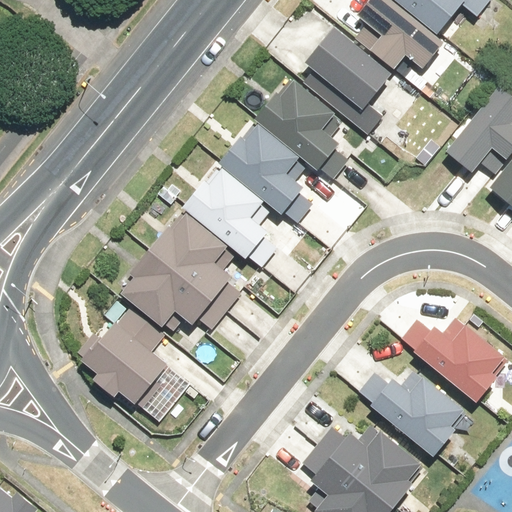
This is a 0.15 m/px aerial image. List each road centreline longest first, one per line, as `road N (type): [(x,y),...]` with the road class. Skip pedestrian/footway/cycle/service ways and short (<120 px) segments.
road 1 (residential): [(173,511),(367,270),(398,255),(442,250),(511,287)]
road 2 (tertiary): [(212,0),(76,166)]
road 3 (tertiary): [(76,166),(33,229),(0,308)]
road 4 (residential): [(0,348),(81,444)]
